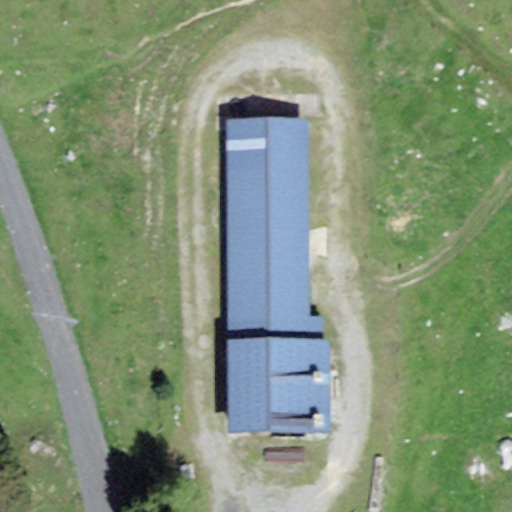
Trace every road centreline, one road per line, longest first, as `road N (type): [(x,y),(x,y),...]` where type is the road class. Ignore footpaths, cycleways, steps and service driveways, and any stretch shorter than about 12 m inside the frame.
road 1 (track): [(301,511),(334,478),(353,429),(357,382),(340,278),(336,93),(316,60),(275,49),(251,53),(211,79),(199,99),(191,256),(209,439)]
road 2 (track): [(101,511),(66,358),(0,162)]
